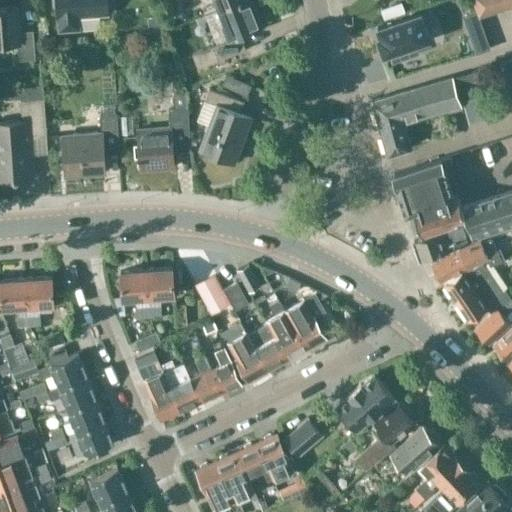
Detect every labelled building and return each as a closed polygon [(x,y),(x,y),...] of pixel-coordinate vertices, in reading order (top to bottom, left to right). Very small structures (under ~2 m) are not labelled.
[(80,27),(79,14),(110,12),(109,0),(57,0),(59,16),(60,16),(61,29),(80,27)] [(210,0),(214,10),(237,0),(210,0)] [(226,38),(213,44),(218,58),(246,47),(240,33),(263,24),(253,0),(237,0),(214,10),(226,38)] [(472,0),(476,13),(488,9),(484,0),(472,0)] [(484,0),(488,9),(499,6),(497,0),(484,0)] [(20,58),(36,57),(34,29),(19,30),(17,5),(0,5),(0,43),(19,42),(20,58)] [(429,37),(420,11),(377,25),(380,34),(379,35),(379,34),(377,35),(378,37),(383,51),(382,51),(383,53),(385,52),(389,51),(392,60),(418,51),(415,42),(429,37)] [(468,29),(476,51),(489,47),(481,24),(468,29)] [(511,34),(488,40),(491,55),(511,49),(511,34)] [(198,67),(218,58),(213,44),(192,53),(198,67)] [(511,57),(499,61),(499,62),(509,95),(511,93),(511,57)] [(478,69),(373,100),(372,100),(388,155),(413,148),(405,121),(463,104),(461,100),(485,93),(478,69)] [(47,134),(44,97),(43,83),(4,85),(5,98),(20,97),(20,98),(22,119),(0,120),(0,178),(33,176),(30,135),(47,134)] [(241,111),(245,99),(210,86),(205,100),(216,104),(200,148),(235,161),(252,115),(241,111)] [(138,129),(139,143),(134,143),(135,157),(140,156),(140,168),(174,166),(173,142),(191,141),(187,92),(174,93),(175,109),(169,109),(170,127),(138,129)] [(105,153),(121,152),(118,113),(101,114),(102,131),(63,134),(66,173),(106,170),(105,153)] [(393,173),(400,194),(448,178),(444,165),(453,161),(451,155),(393,173)] [(448,178),(400,194),(406,212),(414,210),(454,196),(448,178)] [(511,208),(506,190),(485,197),(495,229),(511,223),(511,208)] [(459,194),(454,196),(414,210),(417,219),(416,221),(418,223),(421,233),(423,233),(422,231),(465,218),(465,219),(469,218),(465,208),(463,209),(459,194)] [(474,236),(495,229),(485,197),(464,203),(465,208),(469,218),(474,236)] [(460,224),(442,232),(449,250),(432,257),(439,275),(487,255),(490,262),(511,252),(511,225),(469,244),(460,224)] [(449,250),(442,232),(440,230),(414,240),(421,261),(432,257),(449,250)] [(443,284),(456,301),(498,272),(491,261),(484,266),(480,261),(469,269),(468,267),(443,284)] [(250,262),(238,268),(249,290),(261,284),(250,262)] [(161,314),(160,296),(173,295),(171,267),(146,269),(149,315),(161,314)] [(138,316),(149,315),(146,269),(120,271),(122,299),(136,298),(138,316)] [(507,286),(498,272),(456,301),(468,319),(492,302),(496,308),(510,298),(504,288),(507,286)] [(214,275),(196,285),(211,311),(228,301),(214,275)] [(51,276),(25,277),(27,305),(40,304),(53,303),(51,276)] [(25,277),(0,279),(0,286),(1,307),(15,306),(27,305),(25,277)] [(235,310),(248,302),(237,281),(223,289),(235,310)] [(284,309),(306,348),(326,337),(305,298),(284,309)] [(511,307),(511,299),(510,298),(474,327),(488,342),(510,321),(504,315),(511,307)] [(277,318),(268,323),(287,359),(306,348),(284,309),(279,299),(270,304),(277,318)] [(41,324),(40,304),(27,305),(28,325),(41,324)] [(28,325),(27,305),(15,306),(17,326),(28,325)] [(244,325),(246,330),(268,369),(287,359),(268,323),(255,330),(250,322),(244,325)] [(511,324),(492,343),(500,352),(499,353),(503,357),(505,356),(507,358),(511,353),(511,324)] [(46,347),(66,340),(62,329),(42,337),(46,347)] [(155,330),(135,339),(139,348),(159,339),(155,330)] [(248,380),(268,369),(246,330),(227,341),(248,380)] [(10,331),(0,334),(0,338),(3,347),(14,343),(10,331)] [(221,364),(210,368),(221,392),(241,383),(224,347),(215,351),(221,364)] [(53,371),(58,384),(87,374),(78,351),(38,365),(42,375),(53,371)] [(34,356),(10,365),(15,379),(39,370),(34,356)] [(221,392),(210,368),(205,356),(196,360),(202,372),(191,377),(202,401),(221,392)] [(174,413),(182,410),(171,387),(165,374),(162,367),(143,376),(162,419),(165,417),(168,418),(174,416),(174,413)] [(182,410),(202,401),(191,377),(180,382),(175,369),(165,374),(171,387),(182,410)] [(350,394),(338,404),(357,427),(394,396),(374,373),(361,384),(361,383),(349,393),(350,394)] [(87,374),(58,384),(67,407),(95,396),(87,374)] [(44,380),(33,384),(36,392),(47,388),(44,380)] [(36,392),(39,400),(50,396),(47,388),(36,392)] [(104,419),(95,396),(67,407),(75,429),(104,419)] [(385,454),(383,452),(393,444),(390,441),(411,424),(405,417),(409,411),(402,403),(399,405),(396,402),(372,422),(374,424),(369,428),(377,437),(353,456),(366,470),(385,454)] [(9,415),(6,407),(0,409),(0,432),(15,427),(11,415),(9,415)] [(308,418),(286,437),(299,452),(321,433),(308,418)] [(104,419),(75,429),(68,432),(77,455),(112,442),(104,419)] [(404,470),(406,472),(440,442),(439,441),(441,436),(433,427),(427,428),(423,423),(389,452),(397,462),(397,465),(402,470),(404,470)] [(64,434),(61,426),(50,430),(53,438),(64,434)] [(264,437),(256,441),(267,465),(272,478),(273,479),(282,474),(293,469),(276,432),(273,433),(271,432),(265,435),(264,437)] [(0,439),(0,463),(11,459),(7,450),(20,445),(16,433),(0,439)] [(67,442),(64,434),(53,438),(56,446),(67,442)] [(267,465),(256,441),(253,442),(251,441),(245,444),(244,446),(235,450),(247,475),(257,470),(263,482),(272,478),(267,465)] [(461,461),(442,442),(420,463),(430,473),(416,486),(425,496),(461,461)] [(220,457),(216,459),(233,497),(253,489),(247,475),(235,450),(229,453),(227,452),(221,455),(220,457)] [(25,454),(11,459),(0,463),(0,485),(25,477),(33,474),(25,454)] [(233,497),(216,459),(209,462),(207,462),(201,464),(200,466),(196,468),(213,505),(213,507),(233,497)] [(425,496),(434,506),(448,493),(457,502),(479,480),(461,461),(425,496)] [(89,478),(99,501),(127,488),(117,465),(89,478)] [(25,477),(0,485),(0,507),(1,509),(33,496),(40,494),(36,482),(29,485),(25,477)] [(488,479),(453,511),(500,511),(510,503),(506,499),(506,494),(497,484),(492,484),(488,479)] [(127,488),(99,501),(104,511),(133,511),(137,510),(127,488)] [(37,507),(33,496),(1,509),(1,511),(45,511),(43,504),(37,507)] [(88,506),(85,498),(74,503),(77,511),(88,506)]
